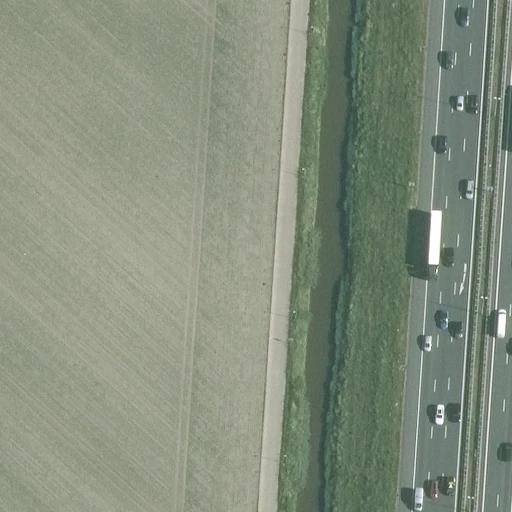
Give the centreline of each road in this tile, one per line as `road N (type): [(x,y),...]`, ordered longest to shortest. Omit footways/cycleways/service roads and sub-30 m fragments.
road 1 (motorway): [(463,0),(426,511)]
road 2 (motorway): [(497,511),(511,295)]
